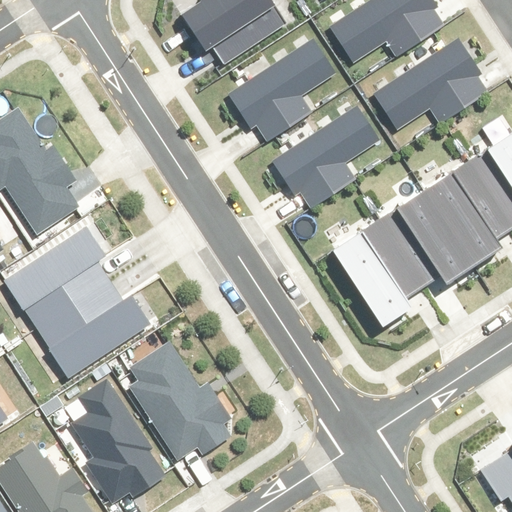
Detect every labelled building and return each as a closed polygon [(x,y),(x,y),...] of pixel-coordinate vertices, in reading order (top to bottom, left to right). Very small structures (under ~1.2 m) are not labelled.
[(265,0),(200,0),(177,16),(202,53),(210,47),(223,66),(283,25),(265,0)] [(425,0),(371,0),(329,29),(352,63),(383,42),(394,58),(442,25),(425,0)] [(225,102),(245,132),(256,124),(268,142),(309,114),(299,99),(336,74),(315,42),(225,102)] [(453,43),(373,97),(396,131),(427,110),(438,126),(487,93),(453,43)] [(379,144),(358,110),(272,166),(303,214),(353,182),(343,167),(379,144)] [(0,190),(6,187),(37,233),(75,207),(61,187),(69,182),(47,150),(42,153),(14,112),(0,120),(0,190)] [(511,130),(476,155),(511,208),(511,130)] [(511,208),(476,155),(424,190),(473,262),(498,246),(493,239),(511,226),(511,208)] [(424,190),(382,218),(425,281),(432,291),(473,262),(424,190)] [(339,225),(330,209),(292,230),(301,246),(339,225)] [(425,281),(382,218),(327,255),(376,328),(407,308),(400,298),(425,281)] [(81,230),(3,283),(37,332),(108,285),(92,262),(99,257),(81,230)] [(121,304),(108,285),(37,332),(67,377),(146,324),(129,298),(121,304)] [(133,398),(178,463),(196,451),(201,457),(232,436),(225,425),(233,419),(213,389),(204,395),(171,346),(133,371),(138,378),(131,383),(138,394),(133,398)] [(169,471),(108,382),(81,401),(91,416),(60,436),(106,504),(135,485),(140,491),(169,471)] [(33,444),(0,466),(0,487),(16,511),(86,511),(80,502),(87,498),(70,474),(58,482),(33,444)] [(511,450),(477,474),(499,506),(506,501),(511,509),(511,450)]
